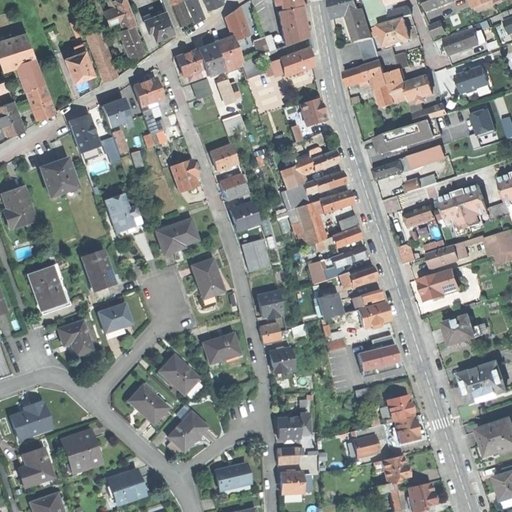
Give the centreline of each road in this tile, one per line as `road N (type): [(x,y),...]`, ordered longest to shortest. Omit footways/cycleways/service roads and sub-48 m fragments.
road 1 (secondary): [(318,0),(345,128),(471,511)]
road 2 (residential): [(163,52),(237,260),(268,414)]
road 3 (residential): [(163,52),(0,152)]
road 4 (residential): [(91,400),(161,324),(165,296)]
